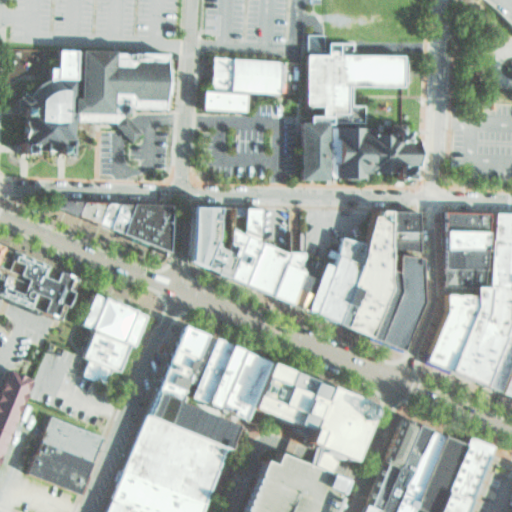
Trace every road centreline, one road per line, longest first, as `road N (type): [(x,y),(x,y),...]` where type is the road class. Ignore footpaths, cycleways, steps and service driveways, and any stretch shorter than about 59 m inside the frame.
road 1 (primary): [(0,217),(511,431)]
road 2 (tertiary): [(0,186),(511,198)]
road 3 (residential): [(405,369),(432,301),(435,0)]
road 4 (residential): [(174,287),(188,0)]
road 5 (residential): [(174,287),(82,511)]
road 6 (residential): [(345,511),(405,369)]
